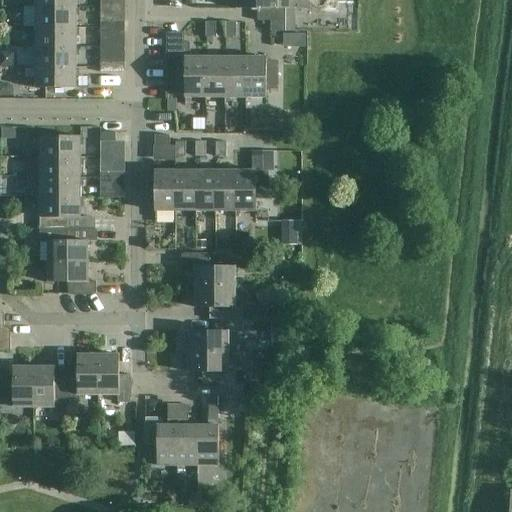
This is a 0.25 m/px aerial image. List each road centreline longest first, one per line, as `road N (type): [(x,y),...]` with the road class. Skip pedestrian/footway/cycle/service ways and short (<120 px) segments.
road 1 (residential): [(137,323),(140,111)]
road 2 (residential): [(0,292),(36,323),(137,323)]
road 3 (residential): [(140,111),(0,111)]
road 4 (residential): [(198,391),(137,391),(137,323)]
